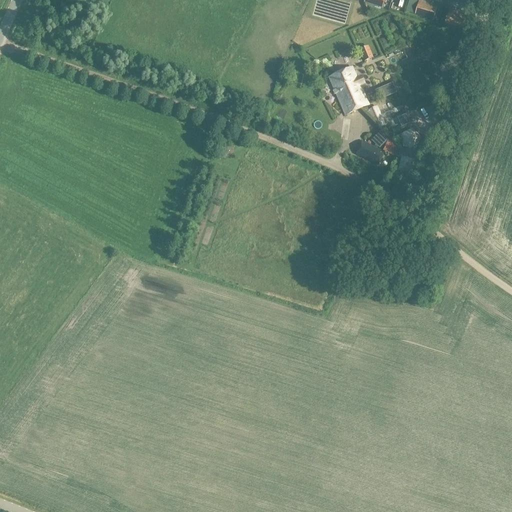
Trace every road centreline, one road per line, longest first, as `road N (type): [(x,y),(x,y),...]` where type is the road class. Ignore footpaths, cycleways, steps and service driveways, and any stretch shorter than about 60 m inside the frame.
road 1 (track): [(399,205),(377,187),(266,139),(0,42)]
road 2 (track): [(511,291),(399,205)]
